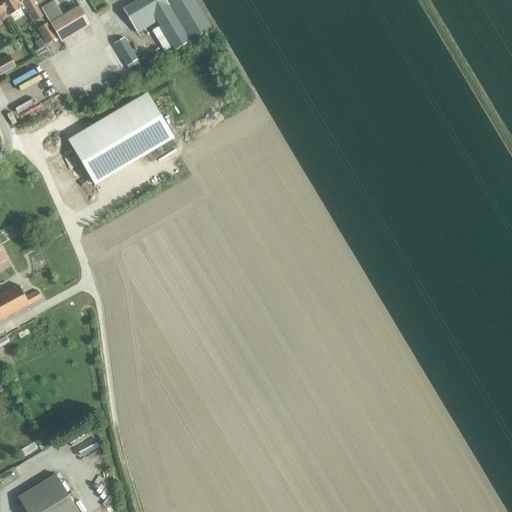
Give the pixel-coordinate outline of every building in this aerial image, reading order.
[(24,8),(36,29),(48,22),(34,0),(0,0),(9,17),(24,8)] [(0,0),(0,17),(2,21),(9,17),(0,0)] [(53,0),(34,0),(48,22),(58,38),(60,42),(89,25),(78,6),(63,15),(53,0)] [(192,0),(138,0),(122,10),(136,35),(156,23),(168,41),(172,48),(174,52),(210,30),(192,0)] [(48,22),(36,29),(43,40),(46,45),(54,40),(58,38),(48,22)] [(124,39),(121,40),(113,45),(131,75),(142,69),(124,39)] [(45,45),(39,49),(42,55),(48,52),(45,45)] [(9,56),(0,60),(0,75),(15,67),(9,56)] [(147,95),(69,141),(73,147),(95,185),(138,160),(173,139),(173,138),(147,95)] [(0,320),(41,298),(37,292),(25,299),(18,286),(0,295),(0,320)] [(3,377),(0,378),(0,390),(8,386),(3,377)] [(10,474),(0,480),(3,485),(13,479),(10,474)] [(26,511),(79,511),(55,474),(18,497),(26,511)]
